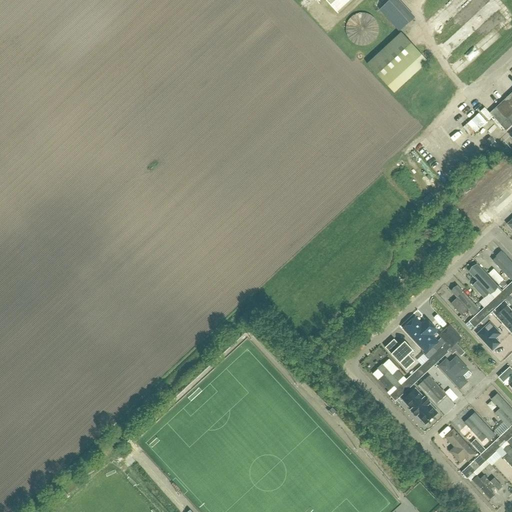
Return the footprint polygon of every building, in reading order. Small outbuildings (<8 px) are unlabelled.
[(324,0),(338,14),(353,0),(324,0)] [(449,0),(440,9),(446,15),(461,0),(449,0)] [(360,47),(362,47),(363,47),(365,46),(366,46),(368,45),(369,45),(370,44),(372,43),(374,42),(375,40),(375,39),(376,38),(377,37),(377,36),(377,35),(378,34),(378,33),(378,32),(378,30),(378,28),(378,27),(378,26),(377,25),(377,24),(377,23),(376,22),(375,21),(375,20),(374,19),(373,18),(372,17),(371,17),(370,15),(367,14),(365,14),(364,14),(362,13),(360,14),(358,14),(355,15),(353,16),(352,17),(351,18),(349,19),(348,21),(347,23),(346,24),(346,25),(345,27),(345,28),(345,29),(345,31),(345,32),(345,33),(346,34),(346,35),(346,36),(347,37),(347,38),(348,40),(349,41),(350,42),(351,43),(353,44),(355,45),(356,46),(358,46),(360,47)] [(392,94),(427,63),(399,32),(364,63),(392,94)] [(511,93),(490,114),(504,129),(506,131),(511,125),(511,93)] [(451,112),(458,106),(455,102),(448,108),(451,112)] [(475,133),(488,123),(478,114),(467,124),(475,133)] [(434,124),(444,135),(453,127),(443,116),(434,124)] [(422,145),(429,154),(442,144),(435,136),(422,145)] [(407,174),(419,195),(425,191),(413,171),(407,174)] [(495,172),(476,189),(486,200),(501,186),(497,181),(501,178),(495,172)] [(503,223),(511,214),(511,191),(491,211),(503,223)] [(492,261),(511,281),(511,279),(511,263),(502,252),(492,261)] [(477,264),(469,271),(478,281),(472,285),(484,299),(498,287),(477,264)] [(377,288),(385,280),(380,276),(373,283),(377,288)] [(457,285),(451,291),(457,297),(450,303),(461,315),(467,309),(473,315),(477,311),(480,309),(457,285)] [(497,299),(500,303),(501,304),(508,298),(507,296),(506,297),(503,293),(503,294),(497,299)] [(500,303),(497,299),(496,298),(489,304),(490,306),(493,309),(500,303)] [(508,305),(496,315),(511,332),(511,309),(511,310),(508,305)] [(486,315),(487,315),(484,312),(482,310),(475,317),(477,318),(480,321),(486,315)] [(421,323),(416,318),(404,329),(426,352),(438,341),(433,335),(438,331),(426,318),(421,323)] [(477,318),(470,324),(469,322),(469,323),(473,327),(474,329),(475,329),(481,322),(480,321),(477,318)] [(492,351),(500,343),(496,338),(501,334),(493,325),(488,330),(485,326),(477,334),(492,351)] [(449,328),(440,336),(451,347),(459,339),(449,328)] [(406,347),(415,356),(419,352),(410,343),(406,347)] [(447,352),(448,353),(451,356),(455,352),(459,348),(456,344),(447,352)] [(441,358),(447,352),(448,353),(447,352),(443,347),(436,353),(437,355),(440,358),(441,358)] [(431,361),(434,364),(435,365),(442,359),(441,358),(440,358),(437,355),(431,361)] [(401,370),(410,369),(409,356),(400,357),(401,370)] [(407,379),(388,358),(372,373),(390,394),(407,379)] [(434,364),(431,361),(430,359),(429,360),(423,365),(424,367),(427,370),(434,364)] [(450,359),(441,367),(455,382),(460,377),(455,372),(459,368),(450,359)] [(418,373),(421,376),(420,376),(422,378),(429,371),(427,370),(424,367),(418,373)] [(499,378),(504,383),(511,375),(511,370),(510,368),(499,378)] [(420,376),(421,376),(418,373),(416,371),(409,378),(411,379),(414,382),(420,376)] [(419,384),(437,404),(447,394),(429,375),(419,384)] [(404,385),(407,388),(409,390),(415,384),(416,383),(414,382),(411,379),(404,385)] [(443,379),(438,383),(442,389),(448,384),(443,379)] [(407,388),(404,385),(403,383),(396,390),(398,391),(401,394),(407,388)] [(425,425),(438,414),(430,405),(430,404),(425,398),(424,398),(415,390),(403,401),(411,410),(410,411),(416,417),(417,416),(425,425)] [(398,391),(391,397),(390,396),(395,402),(402,396),(401,394),(398,391)] [(511,410),(497,394),(492,399),(500,408),(494,413),(508,428),(511,424),(511,410)] [(474,413),(464,422),(482,441),(486,437),(489,441),(495,435),(474,413)] [(465,459),(470,465),(478,457),(453,429),(444,437),(453,447),(449,451),(461,463),(465,459)] [(503,438),(502,438),(505,441),(507,443),(507,442),(511,437),(511,434),(509,432),(503,438)] [(496,444),(499,447),(505,441),(502,438),(503,438),(501,436),(500,438),(494,443),(496,444)] [(485,450),(479,444),(475,448),(481,455),(485,450)] [(493,455),(500,448),(499,447),(496,444),(489,450),(492,453),(493,455)] [(503,457),(511,467),(511,448),(509,445),(504,450),(507,453),(503,457)] [(482,456),(483,456),(486,459),(492,453),(489,450),(488,449),(481,455),(482,456)] [(469,469),(469,468),(472,472),(473,471),(479,466),(476,462),(475,461),(468,467),(469,469)] [(467,479),(474,473),(473,471),(472,472),(469,468),(469,469),(463,474),(462,473),(461,473),(467,479)] [(479,477),(477,475),(472,480),(490,499),(495,495),(490,489),(494,486),(482,473),(479,477)]
